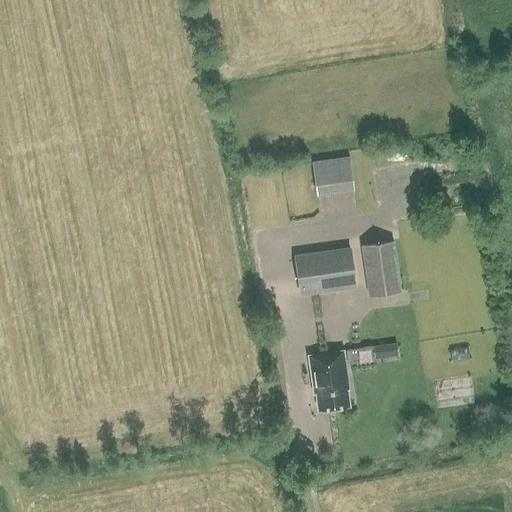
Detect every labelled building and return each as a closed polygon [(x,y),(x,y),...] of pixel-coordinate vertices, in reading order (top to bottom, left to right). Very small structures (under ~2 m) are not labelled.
[(312,192),(350,188),(346,154),(308,158),(312,192)] [(401,291),(393,241),(361,246),(368,296),(401,291)] [(350,248),(293,256),(299,296),(356,287),(350,248)] [(348,367),(401,358),(398,340),(344,349),(348,367)] [(344,413),(343,406),(341,397),(343,396),(337,359),(304,364),(308,392),(310,392),(314,417),(344,413)]
